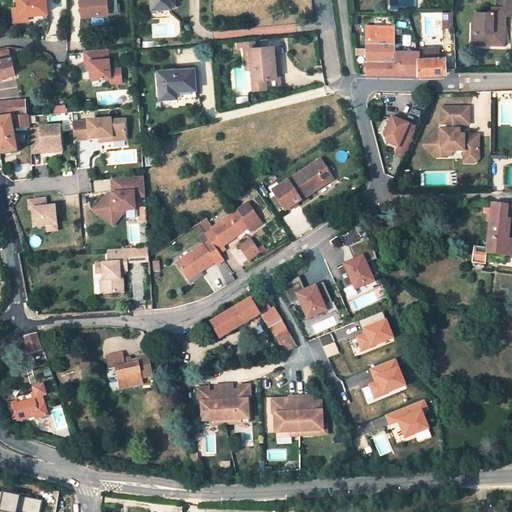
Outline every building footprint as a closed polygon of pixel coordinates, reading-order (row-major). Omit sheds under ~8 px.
[(48,0),(19,0),(20,7),(21,16),(30,15),(50,13),(48,0)] [(109,14),(108,6),(118,5),(117,0),(80,0),(82,16),(109,14)] [(151,0),(152,9),(171,7),(171,0),(151,0)] [(500,40),(501,15),(505,15),(511,15),(511,0),(500,0),(500,7),(493,7),(493,12),(480,12),(480,23),(476,23),(475,44),(487,45),(487,40),(500,40)] [(108,6),(109,14),(119,13),(118,5),(108,6)] [(30,15),(21,16),(20,7),(15,7),(16,22),(31,20),(30,15)] [(444,30),(454,30),(454,14),(444,14),(444,30)] [(395,27),(366,26),(366,75),(417,76),(447,75),(445,57),(440,57),(439,47),(419,48),(419,52),(396,52),(395,27)] [(273,46),(245,49),(249,90),(277,87),(274,55),(273,46)] [(0,77),(15,74),(9,49),(0,50),(0,77)] [(121,68),(110,69),(108,49),(84,51),(85,62),(90,61),(91,69),(92,80),(110,78),(111,83),(122,82),(121,68)] [(282,87),(279,55),(274,55),(277,87),(282,87)] [(197,90),(194,68),(158,71),(160,99),(178,98),(178,91),(197,90)] [(0,96),(18,95),(18,87),(8,88),(7,83),(0,83),(0,96)] [(25,101),(0,103),(0,116),(26,115),(25,101)] [(442,108),(442,124),(448,124),(448,130),(439,130),(424,145),(436,158),(444,150),(445,151),(454,151),(464,151),(464,156),(479,156),(479,135),(469,135),(460,135),(460,131),(460,124),(470,124),(470,108),(442,108)] [(29,116),(12,118),(14,130),(30,128),(29,116)] [(407,156),(419,128),(393,117),(385,136),(389,143),(400,148),(398,152),(407,156)] [(0,154),(18,151),(14,130),(12,118),(0,119),(0,154)] [(73,123),(75,141),(100,139),(104,139),(104,143),(127,141),(125,121),(112,122),(112,120),(73,123)] [(41,129),(30,129),(31,154),(43,153),(42,150),(62,149),(61,126),(40,128),(41,129)] [(333,180),(320,160),(273,191),(277,196),(284,206),(286,211),(333,180)] [(144,177),(117,179),(118,193),(113,194),(108,194),(97,207),(113,221),(121,212),(126,211),(136,210),(135,198),(134,193),(145,192),(144,177)] [(83,191),(91,191),(90,178),(83,178),(83,191)] [(11,201),(16,204),(20,197),(15,195),(11,201)] [(271,199),(279,210),(284,206),(277,196),(271,199)] [(47,226),(57,225),(55,207),(47,207),(46,199),(29,201),(30,210),(33,209),(35,227),(47,226)] [(212,228),(204,233),(209,240),(219,254),(226,249),(224,245),(238,236),(235,233),(247,224),(249,227),(251,230),(262,223),(248,204),(237,211),(212,228)] [(485,204),(484,212),(492,213),(493,204),(491,204),(485,204)] [(511,239),(509,239),(505,238),(507,220),(508,206),(493,204),(492,213),(488,254),(505,255),(511,256),(511,239)] [(113,221),(97,207),(95,210),(114,226),(126,211),(121,212),(113,221)] [(204,233),(212,228),(207,220),(199,226),(204,233)] [(249,227),(247,224),(235,233),(238,236),(249,227)] [(209,240),(204,233),(198,237),(203,245),(209,240)] [(417,245),(416,236),(404,238),(405,247),(417,245)] [(348,246),(355,261),(337,268),(346,289),(354,286),(355,290),(366,285),(364,281),(373,277),(367,264),(377,259),(368,238),(348,246)] [(203,245),(177,264),(186,278),(198,270),(200,272),(215,262),(217,265),(224,260),(219,254),(209,240),(203,245)] [(259,252),(251,240),(240,247),(249,260),(259,252)] [(128,254),(128,263),(150,262),(150,258),(149,248),(109,250),(109,255),(128,254)] [(488,254),(473,252),(472,264),(486,266),(486,262),(488,254)] [(128,254),(109,255),(110,264),(97,264),(98,273),(104,273),(105,280),(103,281),(104,294),(123,293),(121,264),(128,263),(128,254)] [(486,262),(504,264),(505,255),(488,254),(486,262)] [(188,280),(200,272),(198,270),(186,278),(188,280)] [(325,306),(333,302),(324,282),(306,290),(300,276),(283,287),(291,304),(300,300),(306,314),(314,310),(317,315),(327,310),(325,306)] [(364,281),(366,285),(367,287),(375,283),(373,277),(364,281)] [(220,340),(261,316),(284,353),(297,346),(273,308),(271,309),(261,294),(210,324),(220,340)] [(314,310),(306,314),(309,319),(317,315),(314,310)] [(41,351),(36,335),(26,338),(31,354),(41,351)] [(153,373),(149,358),(125,363),(122,353),(107,357),(110,370),(112,369),(117,368),(119,378),(121,385),(143,381),(142,379),(142,376),(153,373)] [(143,384),(143,381),(121,385),(122,389),(143,384)] [(201,402),(202,421),(210,421),(210,422),(217,422),(217,424),(234,423),(234,421),(241,420),(241,419),(249,419),(248,400),(251,400),(250,385),(239,386),(239,391),(233,391),(233,385),(215,385),(215,392),(209,392),(209,387),(198,387),(198,402),(201,402)] [(15,405),(10,407),(14,421),(19,419),(20,421),(36,417),(36,419),(48,416),(42,396),(46,395),(44,386),(35,388),(36,393),(32,394),(34,400),(14,405),(15,405)] [(275,412),(275,431),(283,431),(283,432),(290,432),(290,434),(299,434),(299,430),(313,429),(313,433),(322,433),(321,404),(312,404),(312,394),(288,395),(289,402),(283,402),(282,397),(271,397),(272,412),(275,412)] [(190,454),(192,463),(200,462),(198,453),(190,454)] [(0,511),(15,511),(19,497),(0,492),(0,511)] [(23,511),(38,511),(41,501),(26,498),(23,511)]
